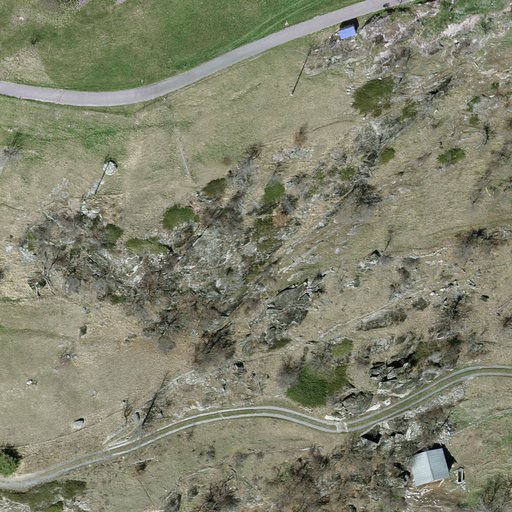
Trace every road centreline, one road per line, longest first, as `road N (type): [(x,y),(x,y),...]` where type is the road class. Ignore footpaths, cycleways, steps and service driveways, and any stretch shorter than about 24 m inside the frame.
road 1 (track): [(0,91),(146,102),(364,13),(420,0)]
road 2 (track): [(93,457),(222,413),(266,410),(350,426),(451,379),(485,369),(511,372)]
